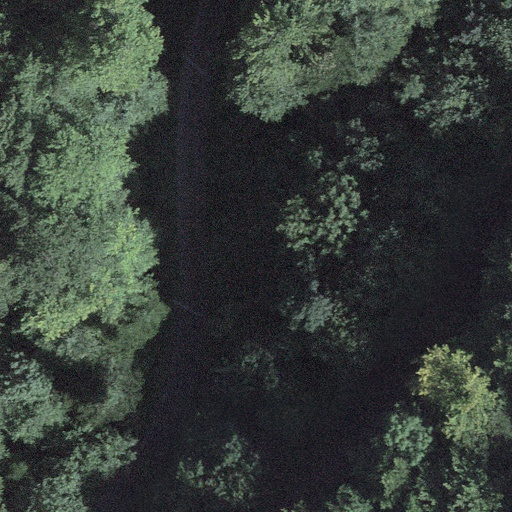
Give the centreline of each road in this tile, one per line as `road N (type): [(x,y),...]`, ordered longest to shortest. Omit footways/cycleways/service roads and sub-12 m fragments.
road 1 (track): [(103,511),(185,382),(195,296),(193,90),(216,0)]
road 2 (track): [(511,207),(369,407),(265,511)]
